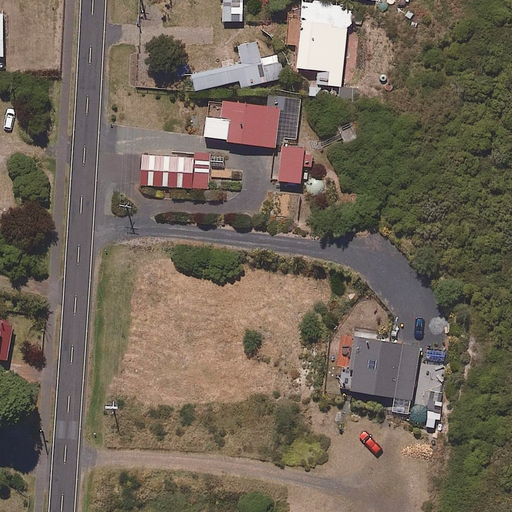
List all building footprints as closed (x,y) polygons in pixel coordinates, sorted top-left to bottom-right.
[(244,0),(225,0),(225,23),(244,23),(244,0)] [(349,9),(306,5),(300,70),(319,72),(318,85),(342,87),(349,9)] [(262,62),(257,43),(241,47),(245,65),(195,77),(200,99),(284,79),(279,58),(262,62)] [(282,110),(227,103),(225,121),(210,119),(207,141),(277,149),(282,110)] [(306,148),(285,146),(282,183),(303,185),(306,148)] [(210,156),(143,155),(143,187),(209,189),(210,156)] [(0,364),(10,366),(15,329),(6,327),(8,317),(0,315),(0,364)] [(356,340),(353,372),(356,372),(353,394),(413,401),(419,347),(356,340)]
